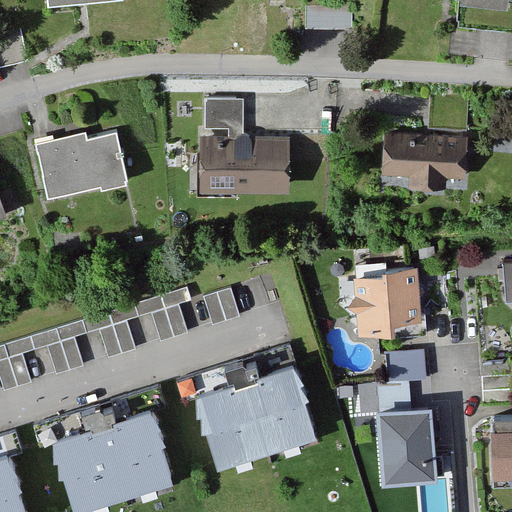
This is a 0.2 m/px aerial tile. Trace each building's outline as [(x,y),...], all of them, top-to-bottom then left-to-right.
[(133,0),(58,0),(60,10),(133,0)] [(308,23),(352,21),(352,3),(307,5),(308,23)] [(211,193),(299,194),(299,142),(250,141),(251,102),(211,102),(211,193)] [(111,190),(139,183),(125,132),(95,140),(93,132),(42,146),(57,199),(109,184),(111,190)] [(472,139),(388,135),(386,176),(417,177),(416,188),(470,190),(472,139)] [(0,220),(14,216),(0,175),(0,220)] [(391,277),(361,278),(365,336),(405,334),(405,323),(430,321),(427,270),(391,272),(391,277)] [(205,298),(215,326),(241,318),(232,289),(205,298)] [(189,333),(181,306),(192,302),(189,290),(0,346),(0,378),(4,390),(33,381),(26,356),(49,349),(56,374),(86,365),(78,339),(101,332),(108,358),(137,349),(129,322),(151,315),(159,342),(189,333)] [(392,372),(424,373),(426,347),(393,345),(392,372)] [(206,397),(229,464),(327,431),(304,364),(206,397)] [(61,443),(84,510),(181,477),(159,410),(61,443)] [(383,415),(390,487),(448,481),(441,410),(383,415)] [(511,422),(495,424),(501,480),(511,478),(511,422)] [(0,459),(0,511),(38,511),(18,453),(0,459)]
